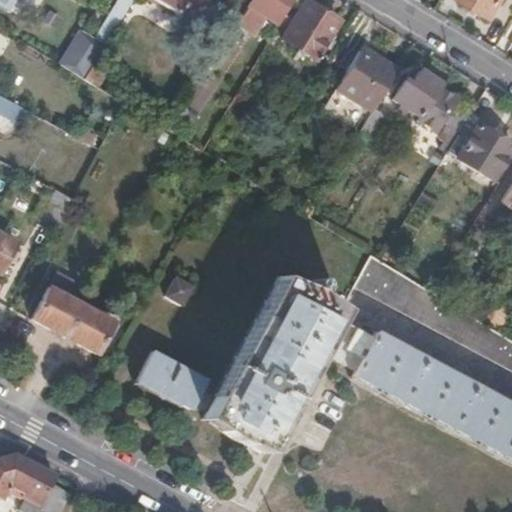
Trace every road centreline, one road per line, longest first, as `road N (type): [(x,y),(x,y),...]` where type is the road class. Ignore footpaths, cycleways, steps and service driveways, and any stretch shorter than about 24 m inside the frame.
road 1 (primary): [(0,416),(182,511)]
road 2 (residential): [(380,0),(511,80)]
